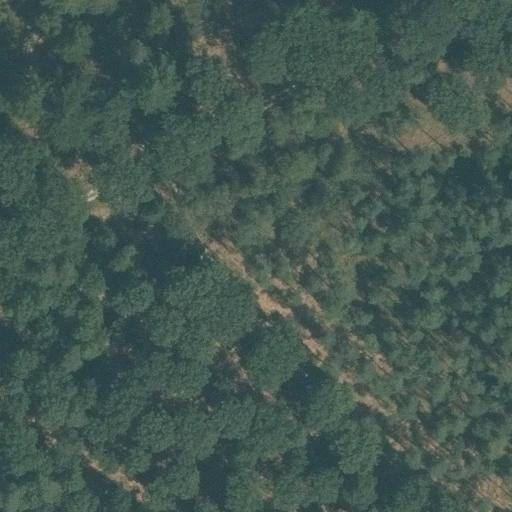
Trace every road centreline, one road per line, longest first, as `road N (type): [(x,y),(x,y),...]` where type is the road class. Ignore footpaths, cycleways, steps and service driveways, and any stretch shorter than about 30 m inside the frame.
road 1 (track): [(67,0),(78,89),(99,148),(324,401),(440,511)]
road 2 (track): [(0,254),(511,0)]
